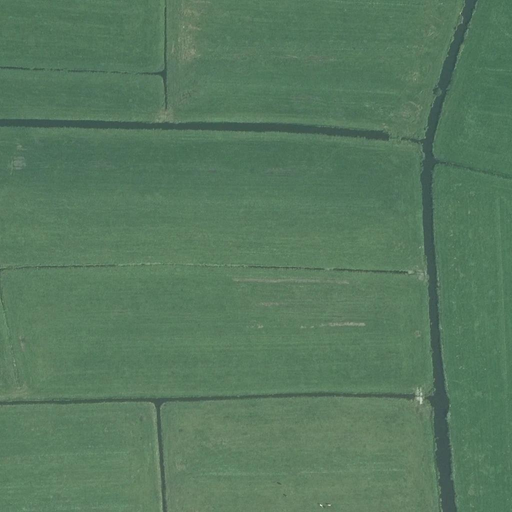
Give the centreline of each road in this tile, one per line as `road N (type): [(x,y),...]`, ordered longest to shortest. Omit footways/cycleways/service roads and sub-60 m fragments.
road 1 (track): [(386,0),(392,143),(421,267)]
road 2 (track): [(424,511),(421,267)]
